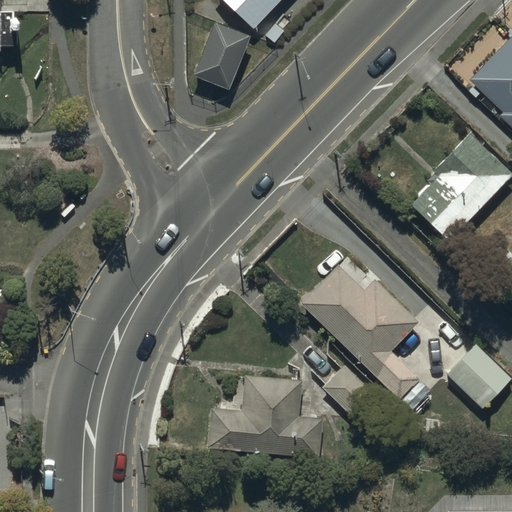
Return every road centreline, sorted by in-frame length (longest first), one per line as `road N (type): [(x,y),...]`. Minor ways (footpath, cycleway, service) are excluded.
road 1 (secondary): [(415,0),(214,210)]
road 2 (residential): [(115,0),(136,117),(168,168),(214,210)]
road 3 (secondary): [(214,210),(140,290),(96,376)]
road 4 (secondary): [(96,376),(86,511)]
